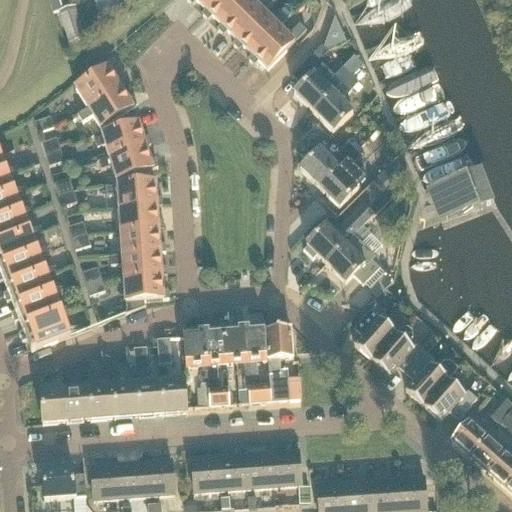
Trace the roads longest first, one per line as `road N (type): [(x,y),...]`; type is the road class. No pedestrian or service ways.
road 1 (residential): [(273,303),(286,142),(184,44),(148,75),(176,141),(187,311)]
road 2 (residential): [(391,410),(364,423),(7,446)]
road 3 (residential): [(3,383),(187,311)]
road 4 (residential): [(391,410),(273,303)]
road 5 (residential): [(505,511),(391,410)]
